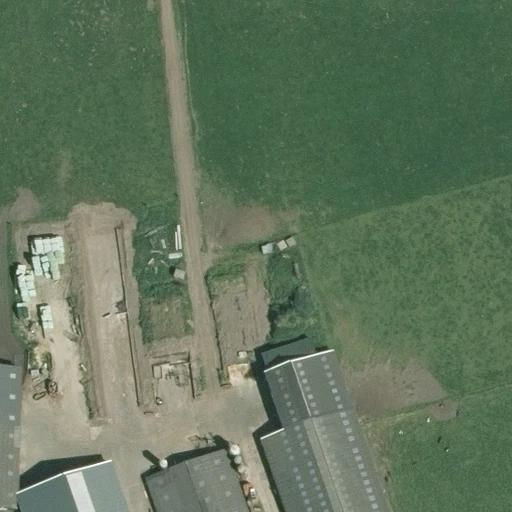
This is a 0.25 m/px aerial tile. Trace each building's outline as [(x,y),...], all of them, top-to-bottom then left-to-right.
[(25,311),(33,373),(62,369),(58,344),(84,340),(78,293),(42,297),(43,309),(25,311)] [(266,439),(290,511),(385,511),(351,410),(266,439)] [(0,428),(0,510),(18,511),(20,429),(0,428)] [(247,511),(227,451),(144,480),(155,511),(247,511)] [(125,511),(110,466),(19,498),(23,511),(125,511)]
